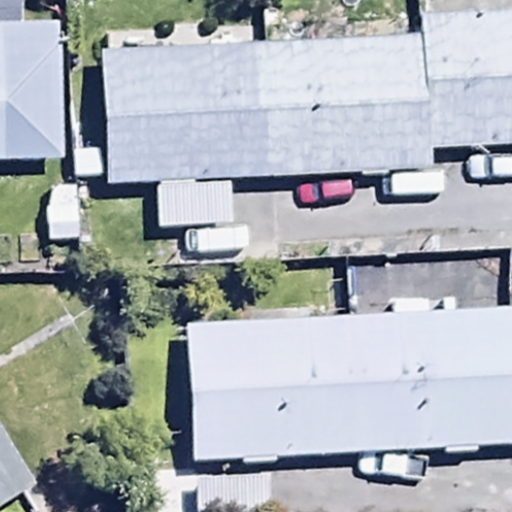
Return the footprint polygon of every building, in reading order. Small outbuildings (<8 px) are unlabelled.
[(413,36),(95,47),(100,184),(150,182),(151,227),(229,225),(227,178),(428,171),(427,144),(511,141),(511,4),(412,8),(413,36)] [(0,156),(58,155),(56,18),(0,18),(0,156)] [(41,208),(42,241),(101,239),(101,206),(41,208)] [(387,311),(182,322),(186,459),(236,458),(236,464),(274,463),(273,456),(439,447),(439,452),(472,450),(471,444),(511,441),(511,305),(426,310),(425,299),(386,301),(387,311)] [(0,499),(31,481),(0,430),(0,499)] [(266,511),(265,475),(191,477),(192,511),(266,511)]
